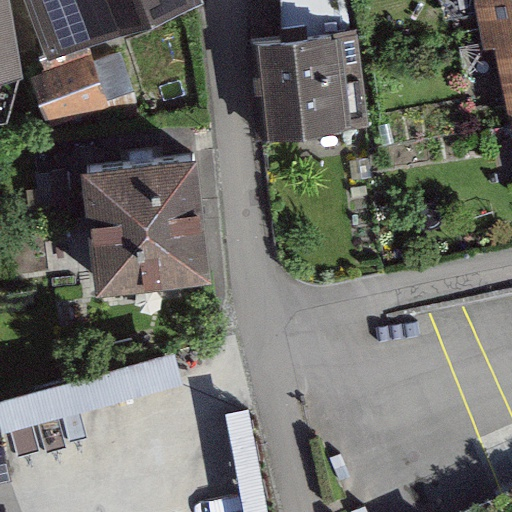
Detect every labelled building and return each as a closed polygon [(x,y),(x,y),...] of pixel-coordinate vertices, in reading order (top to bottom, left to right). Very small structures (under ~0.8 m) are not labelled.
[(6,0),(0,0),(0,68),(16,73),(6,0)] [(160,0),(29,0),(53,50),(160,0)] [(365,126),(352,0),(283,0),(287,32),(253,35),(264,137),(365,126)] [(511,0),(481,0),(488,29),(510,25),(511,24),(511,0)] [(108,45),(45,68),(56,121),(134,111),(108,45)] [(0,111),(1,111),(16,73),(0,68),(0,111)] [(216,267),(201,152),(77,168),(92,283),(216,267)] [(31,181),(5,183),(10,230),(35,228),(31,181)] [(15,419),(190,370),(181,336),(5,385),(15,419)] [(511,511),(511,485),(453,511),(511,511)]
